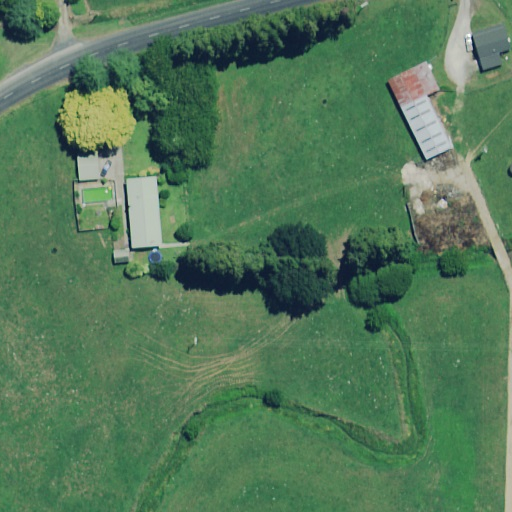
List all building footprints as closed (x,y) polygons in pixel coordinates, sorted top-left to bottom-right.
[(507,50),(500,24),(470,32),(481,71),(500,65),(497,53),(507,50)] [(425,64),(387,81),(423,160),(449,148),(425,95),(437,90),(425,64)] [(96,179),(95,152),(76,153),(77,180),(96,179)] [(159,246),(154,178),(124,181),(130,248),(159,246)] [(128,262),(127,250),(110,252),(112,264),(128,262)]
